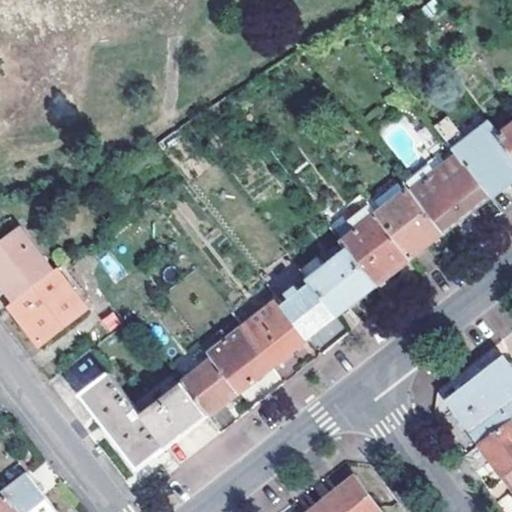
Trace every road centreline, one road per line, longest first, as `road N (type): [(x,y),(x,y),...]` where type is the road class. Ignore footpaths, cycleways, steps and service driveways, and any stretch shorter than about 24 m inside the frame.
road 1 (residential): [(198,511),(361,383)]
road 2 (residential): [(116,511),(0,358)]
road 3 (residential): [(361,383),(511,266)]
road 4 (residential): [(455,511),(361,383)]
